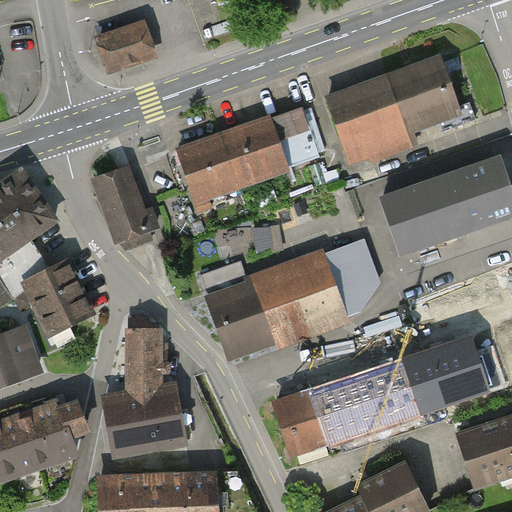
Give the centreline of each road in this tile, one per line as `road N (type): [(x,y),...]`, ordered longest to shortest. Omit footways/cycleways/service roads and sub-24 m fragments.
road 1 (primary): [(75,128),(444,0)]
road 2 (residential): [(130,281),(219,366),(284,511)]
road 3 (residential): [(57,134),(102,248),(130,281)]
road 4 (residential): [(75,511),(106,376)]
road 5 (tertiary): [(50,0),(75,128)]
